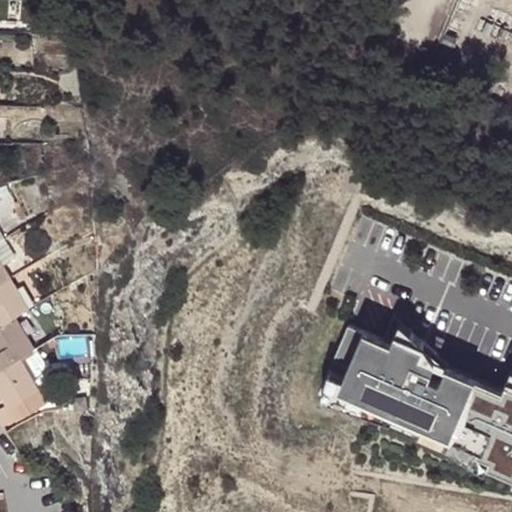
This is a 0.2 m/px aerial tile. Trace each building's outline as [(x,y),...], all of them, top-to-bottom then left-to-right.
[(57,16),(48,16),(47,31),(56,31),(57,16)] [(0,282),(11,276),(3,262),(0,263),(0,282)] [(0,323),(1,325),(12,318),(17,315),(26,309),(15,292),(20,290),(11,276),(0,282),(0,323)] [(26,309),(30,307),(20,290),(15,292),(26,309)] [(389,326),(428,342),(394,313),(389,326)] [(23,335),(28,332),(17,315),(12,318),(23,335)] [(0,367),(22,355),(36,346),(28,332),(23,335),(12,318),(1,325),(0,325),(0,367)] [(348,323),(318,394),(511,475),(511,376),(509,376),(504,389),(436,360),(440,352),(428,342),(389,326),(384,338),(348,323)] [(0,409),(0,420),(4,427),(36,408),(49,400),(41,386),(36,388),(26,372),(31,369),(22,355),(0,367),(0,388),(9,403),(0,409)] [(36,388),(41,386),(31,369),(26,372),(36,388)]
